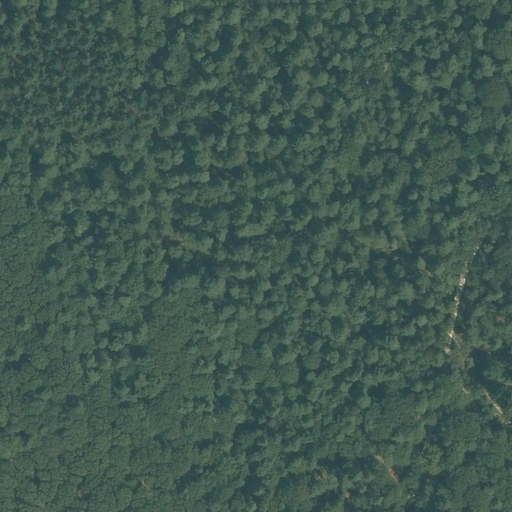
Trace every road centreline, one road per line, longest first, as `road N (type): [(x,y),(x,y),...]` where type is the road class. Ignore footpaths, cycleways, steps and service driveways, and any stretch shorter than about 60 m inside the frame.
road 1 (track): [(511,192),(463,283),(415,475),(418,511)]
road 2 (track): [(216,511),(211,425),(169,421),(0,348)]
